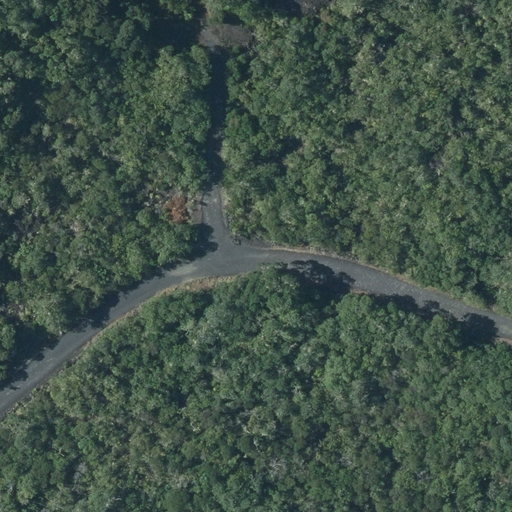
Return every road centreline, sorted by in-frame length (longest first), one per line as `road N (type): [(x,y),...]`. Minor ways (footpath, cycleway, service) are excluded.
road 1 (track): [(511,329),(331,269),(251,258),(154,279),(0,401)]
road 2 (track): [(197,0),(219,66),(211,218),(223,262)]
